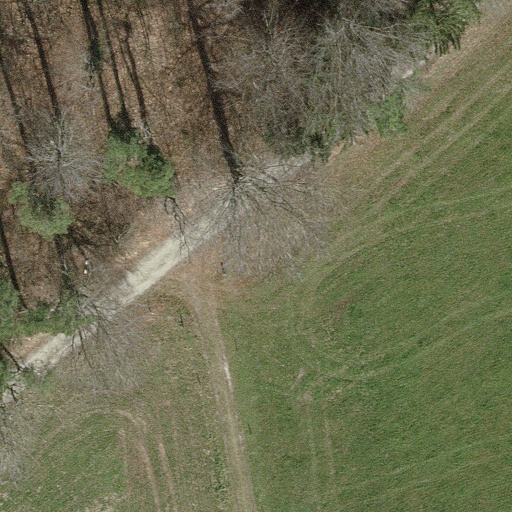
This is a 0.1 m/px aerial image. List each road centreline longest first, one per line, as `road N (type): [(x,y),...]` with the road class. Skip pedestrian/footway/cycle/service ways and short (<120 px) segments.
road 1 (track): [(475,0),(370,99),(0,399)]
road 2 (track): [(247,511),(191,241)]
